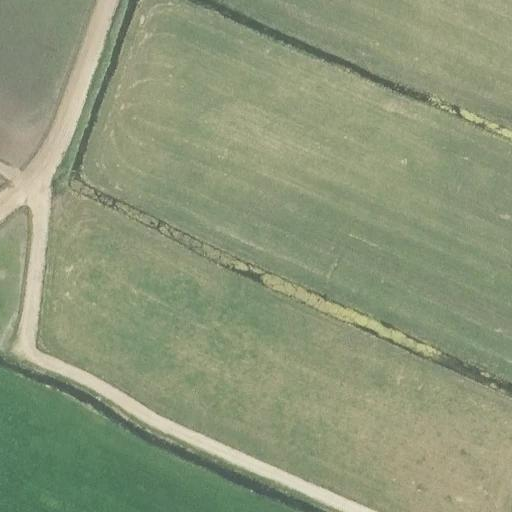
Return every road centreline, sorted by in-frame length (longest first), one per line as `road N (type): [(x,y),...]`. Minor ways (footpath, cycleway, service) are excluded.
road 1 (track): [(0,209),(31,183),(41,202),(25,348),(361,511)]
road 2 (track): [(0,168),(31,183),(69,117),(108,0)]
